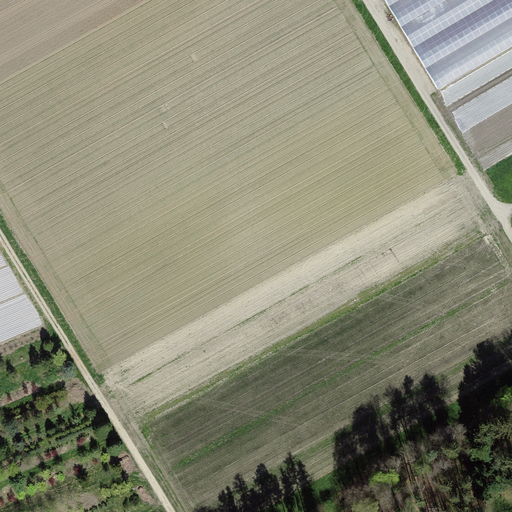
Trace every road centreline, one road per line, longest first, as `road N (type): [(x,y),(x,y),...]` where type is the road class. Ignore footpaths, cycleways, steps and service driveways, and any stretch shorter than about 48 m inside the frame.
road 1 (track): [(173,511),(0,223)]
road 2 (track): [(511,199),(493,201),(366,0)]
